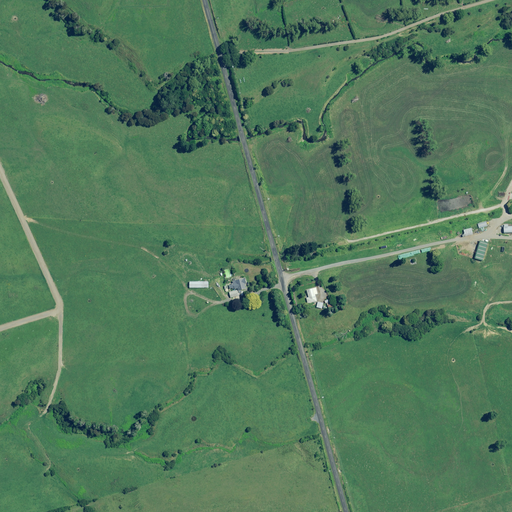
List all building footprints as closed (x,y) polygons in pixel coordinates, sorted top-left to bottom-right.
[(508,225),(503,224),(503,233),(511,232),(511,226),(508,226),(508,225)] [(473,234),(471,228),(463,230),(464,234),(462,235),(462,237),(473,234)] [(488,243),(480,241),(474,258),(482,261),(488,243)] [(246,284),(245,278),(239,279),(239,280),(233,281),(233,284),(229,285),(229,288),(234,287),(234,289),(238,288),(238,290),(246,289),(245,285),(246,284)] [(318,294),(316,288),(307,290),(309,297),(306,298),(308,303),(317,301),(315,294),(318,294)]
